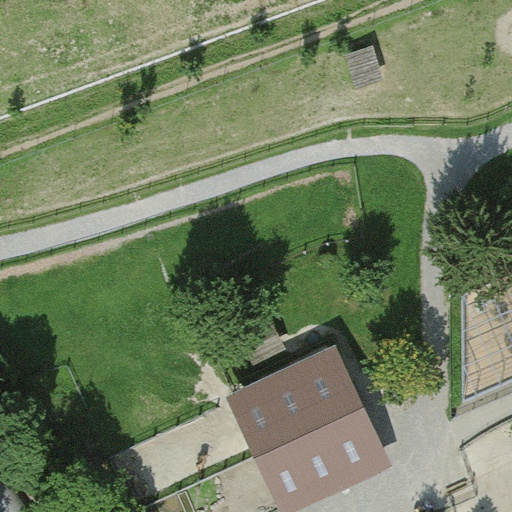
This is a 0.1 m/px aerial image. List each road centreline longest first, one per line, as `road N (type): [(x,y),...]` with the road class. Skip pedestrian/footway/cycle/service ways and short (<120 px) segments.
road 1 (track): [(511,134),(450,163),(399,146),(364,146),(0,256)]
road 2 (track): [(437,441),(433,385),(450,163)]
road 3 (track): [(392,511),(408,505),(437,441),(511,409)]
